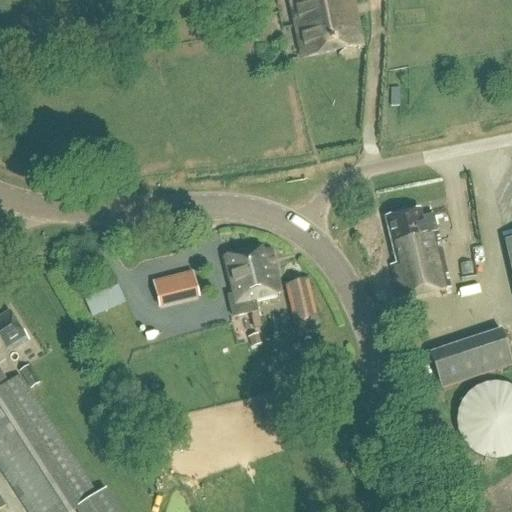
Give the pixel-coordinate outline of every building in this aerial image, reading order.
[(288,0),(301,61),(362,49),(352,0),(288,0)] [(246,13),(248,23),(265,20),(263,10),(246,13)] [(355,186),(338,194),(348,215),(365,207),(355,186)] [(421,219),(419,212),(387,220),(395,265),(390,266),(398,302),(444,292),(432,235),(437,234),(433,216),(421,219)] [(243,256),(253,299),(279,293),(269,250),(243,256)] [(253,299),(243,256),(242,252),(223,256),(231,294),(226,296),(231,317),(256,311),(253,299)] [(294,336),(319,330),(308,281),(284,287),(294,336)] [(0,373),(0,363),(8,358),(5,354),(26,341),(9,313),(0,319),(0,470),(26,511),(73,511),(78,509),(80,511),(118,511),(105,491),(96,497),(19,379),(8,386),(0,373)] [(511,366),(511,365),(501,332),(429,355),(440,390),(511,366)] [(263,357),(247,362),(251,374),(266,370),(263,357)] [(31,391),(40,386),(28,367),(19,373),(31,391)] [(167,387),(170,397),(193,391),(190,380),(167,387)] [(202,406),(239,400),(237,386),(200,392),(202,406)]
